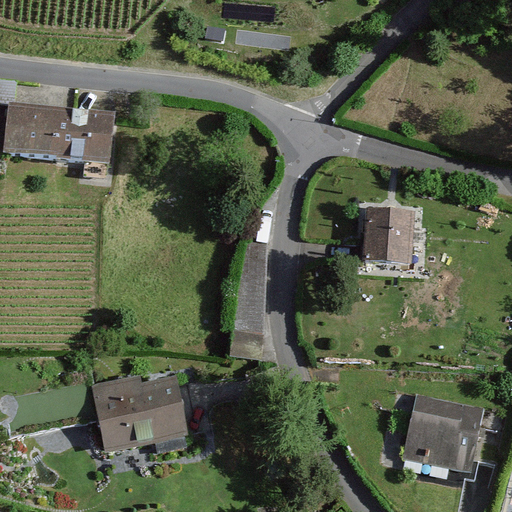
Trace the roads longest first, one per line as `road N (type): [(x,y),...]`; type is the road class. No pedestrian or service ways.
road 1 (residential): [(376,511),(307,407),(287,347),(295,141)]
road 2 (residential): [(0,68),(229,97),(275,115),(295,141)]
road 3 (residential): [(295,141),(339,141),(511,185)]
